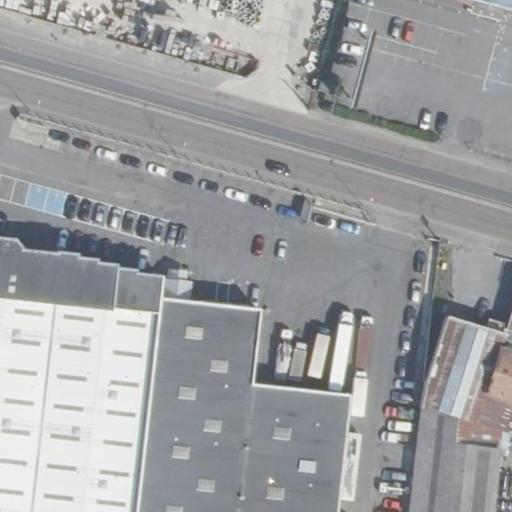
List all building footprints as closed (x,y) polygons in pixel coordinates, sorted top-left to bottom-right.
[(511,0),(464,0),(511,12),(511,0)] [(328,96),(331,85),(322,83),(317,81),(314,92),(328,96)] [(0,233),(0,511),(136,511),(157,275),(158,272),(127,269),(128,265),(108,263),(108,260),(88,258),(89,255),(68,253),(69,250),(46,247),(46,249),(39,249),(40,237),(20,235),(19,246),(11,245),(4,234),(0,233)] [(165,276),(157,275),(136,511),(333,511),(347,391),(248,380),(257,306),(188,298),(189,279),(184,278),(185,268),(166,266),(165,276)] [(511,302),(503,329),(511,331),(511,302)] [(443,316),(420,389),(407,511),(492,511),(498,450),(503,451),(508,434),(511,422),(511,331),(503,329),(502,334),(443,316)]
